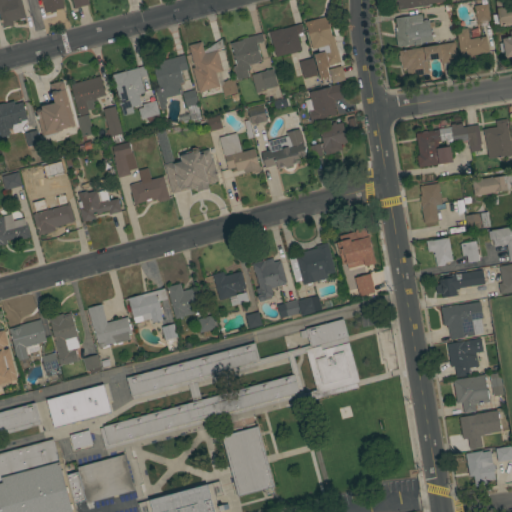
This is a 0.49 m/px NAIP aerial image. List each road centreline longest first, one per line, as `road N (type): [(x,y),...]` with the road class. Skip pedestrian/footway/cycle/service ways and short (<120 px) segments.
road 1 (tertiary): [(440,511),(373,109)]
road 2 (residential): [(0,291),(387,192)]
road 3 (residential): [(0,58),(217,0)]
road 4 (tertiary): [(373,109),(511,85)]
